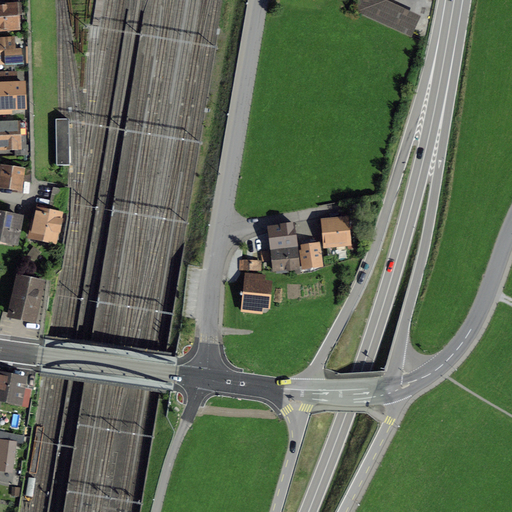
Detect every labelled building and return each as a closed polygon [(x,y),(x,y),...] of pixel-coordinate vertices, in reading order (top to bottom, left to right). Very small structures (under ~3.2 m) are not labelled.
[(0,7),(0,29),(16,28),(15,16),(18,16),(18,15),(24,14),(23,0),(20,0),(20,3),(10,4),(10,7),(0,7)] [(358,0),(357,11),(410,36),(418,18),(383,2),(383,0),(358,0)] [(0,71),(15,71),(14,64),(23,63),(22,48),(14,49),(13,42),(0,42),(0,71)] [(15,71),(0,71),(0,113),(11,113),(11,110),(17,109),(17,106),(23,106),(23,93),(16,94),(15,71)] [(56,166),(69,166),(68,120),(55,120),(56,166)] [(0,123),(0,146),(20,145),(20,154),(28,154),(27,145),(25,145),(24,121),(0,123)] [(1,168),(0,172),(0,185),(14,187),(13,191),(21,192),(24,171),(1,168)] [(62,211),(67,190),(53,187),(48,208),(62,211)] [(32,221),(29,236),(56,241),(59,226),(56,226),(58,214),(40,210),(37,222),(32,221)] [(0,213),(0,239),(16,242),(20,218),(0,213)] [(324,220),(327,243),(347,241),(347,253),(353,253),(352,244),(350,245),(350,241),(347,241),(345,217),(340,217),(341,222),(336,223),(336,219),(324,220)] [(294,224),(271,227),(274,249),(297,246),(294,224)] [(322,265),(319,244),(304,246),(305,253),(300,254),(302,268),(322,265)] [(300,273),(297,251),(296,251),(295,248),(274,251),(276,268),(295,266),(295,274),(300,273)] [(263,254),(263,263),(272,262),(271,253),(263,254)] [(22,279),(12,314),(32,320),(41,285),(39,278),(27,275),(22,279)] [(247,281),(244,305),(266,307),(268,283),(262,283),(263,276),(248,275),(247,281)] [(25,377),(25,381),(0,376),(0,397),(9,399),(9,404),(26,407),(33,378),(25,377)] [(23,443),(24,436),(0,432),(0,467),(12,470),(16,442),(23,443)]
